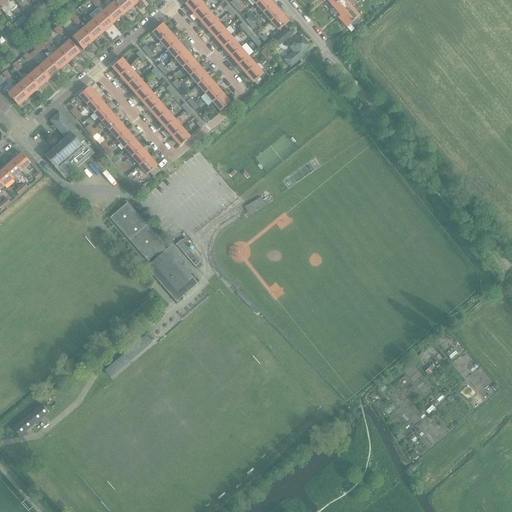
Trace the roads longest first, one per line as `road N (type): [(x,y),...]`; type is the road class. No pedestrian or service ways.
road 1 (residential): [(511,267),(282,0)]
road 2 (residential): [(95,70),(171,158),(234,107),(234,84),(167,8)]
